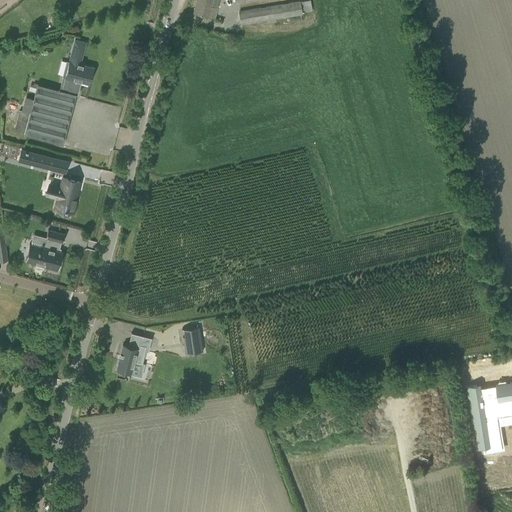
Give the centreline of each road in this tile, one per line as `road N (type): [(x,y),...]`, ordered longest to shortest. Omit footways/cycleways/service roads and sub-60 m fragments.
road 1 (tertiary): [(94,303),(173,0)]
road 2 (tertiary): [(46,507),(94,303)]
